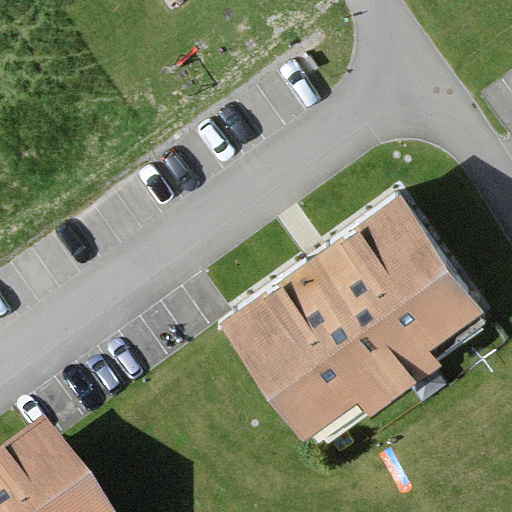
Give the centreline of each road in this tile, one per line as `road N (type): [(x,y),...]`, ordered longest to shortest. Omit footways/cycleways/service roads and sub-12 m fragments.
road 1 (residential): [(0,353),(409,65)]
road 2 (residential): [(511,202),(409,65)]
